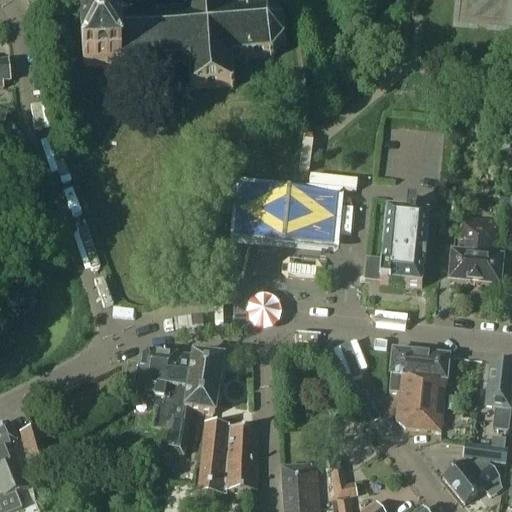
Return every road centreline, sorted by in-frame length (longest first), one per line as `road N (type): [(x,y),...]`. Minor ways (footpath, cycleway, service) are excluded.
road 1 (residential): [(117,347),(41,138),(7,0)]
road 2 (residential): [(453,511),(373,414),(354,377),(348,324)]
road 3 (residential): [(278,189),(362,196),(348,324)]
road 4 (residential): [(270,511),(259,318)]
road 5 (unclassified): [(511,343),(348,324)]
road 6 (unclassified): [(259,318),(189,322),(117,347)]
road 7 (unclassified): [(0,408),(117,347)]
road 8 (residential): [(259,318),(278,189)]
